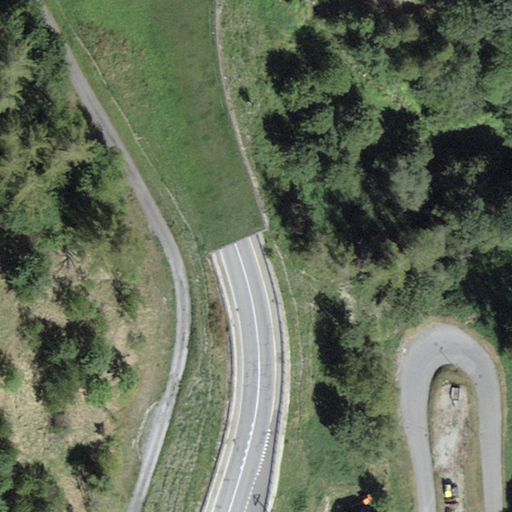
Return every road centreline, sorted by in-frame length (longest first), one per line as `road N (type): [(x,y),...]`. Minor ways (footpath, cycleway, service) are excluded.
road 1 (residential): [(133,511),(181,352),(182,291),(169,244),(34,0)]
road 2 (tertiary): [(244,461),(259,387),(258,337),(243,264),(184,107),(180,0)]
road 3 (residential): [(426,511),(416,377),(426,356),(443,348),(468,354),(482,372),(494,511)]
